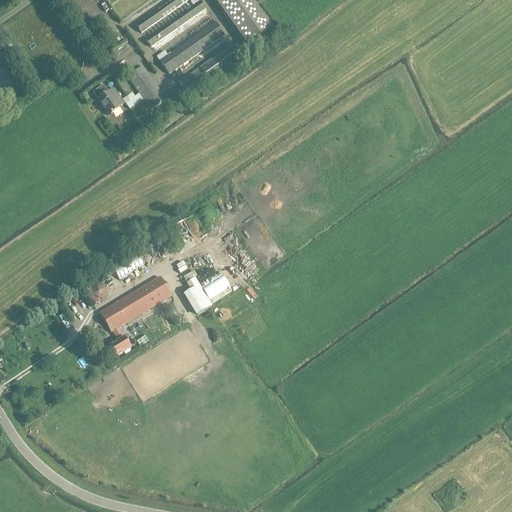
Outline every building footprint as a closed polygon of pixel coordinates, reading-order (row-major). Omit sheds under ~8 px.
[(171,0),(135,25),(141,34),(189,0),(171,0)] [(212,0),(247,49),(272,31),(250,0),(212,0)] [(200,1),(145,40),(151,48),(206,9),(200,1)] [(169,74),(224,36),(215,22),(160,61),(169,74)] [(191,71),(228,48),(223,40),(203,52),(207,58),(194,66),(193,64),(198,61),(196,58),(186,64),(191,71)] [(231,46),(200,68),(210,83),(241,61),(231,46)] [(143,100),(150,110),(165,100),(142,67),(127,78),(138,94),(143,100)] [(179,106),(210,83),(200,68),(180,82),(183,86),(171,95),(179,106)] [(124,104),(117,95),(113,89),(108,93),(107,93),(96,100),(108,116),(119,109),(118,108),(124,104)] [(15,107),(27,100),(22,91),(10,99),(15,107)] [(129,110),(143,100),(138,94),(134,97),(131,93),(122,100),(129,110)] [(138,246),(148,260),(158,253),(147,239),(138,246)] [(212,307),(195,278),(186,283),(190,290),(183,294),(196,316),(212,307)] [(131,350),(123,338),(117,328),(170,297),(159,279),(98,314),(109,333),(110,332),(116,342),(108,347),(116,359),(131,350)] [(107,297),(99,303),(104,309),(112,303),(107,297)]
